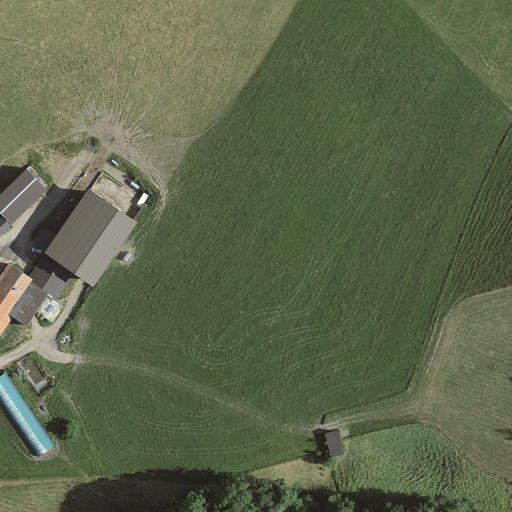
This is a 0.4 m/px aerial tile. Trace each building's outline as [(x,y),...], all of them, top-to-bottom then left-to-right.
[(0,192),(0,237),(47,191),(25,168),(0,192)] [(53,229),(43,244),(104,283),(145,219),(98,190),(67,238),(53,229)] [(0,334),(11,318),(26,327),(36,313),(53,325),(63,309),(55,304),(78,270),(47,249),(29,276),(9,263),(0,276),(0,334)] [(0,377),(0,400),(38,455),(53,444),(4,374),(0,377)] [(339,428),(325,432),(332,456),(345,452),(339,428)]
